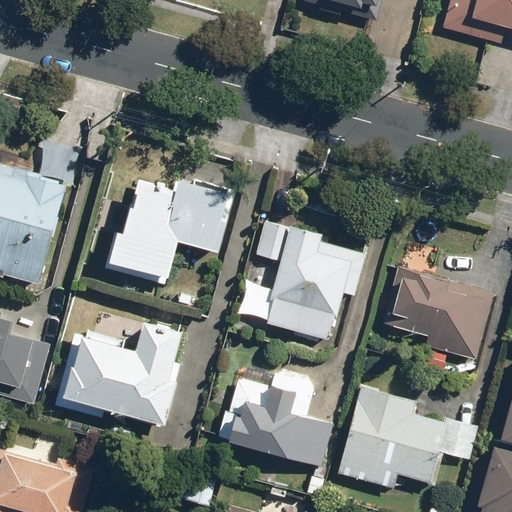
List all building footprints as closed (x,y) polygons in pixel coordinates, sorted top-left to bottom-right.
[(304,0),(304,1),(321,6),(320,9),(341,15),(342,11),(378,21),(384,0),(304,0)] [(511,0),(451,0),(445,27),(502,43),(505,34),(511,35),(511,0)] [(0,83),(0,102),(24,106),(27,88),(0,83)] [(67,181),(0,163),(0,276),(39,286),(67,181)] [(138,179),(125,228),(118,226),(107,268),(166,284),(178,240),(220,252),(229,220),(222,218),(230,192),(179,178),(176,189),(138,179)] [(274,288),(250,281),(240,317),(329,341),(336,315),(338,316),(345,291),(357,294),(368,253),(321,240),(322,233),(290,224),(290,227),(266,221),(257,253),(282,260),(274,288)] [(477,358),(495,293),(399,267),(384,322),(428,334),(425,344),(477,358)] [(0,394),(35,404),(52,343),(11,331),(14,320),(0,316),(2,309),(0,308),(0,394)] [(92,337),(74,332),(54,403),(104,418),(107,408),(166,425),(179,379),(171,377),(184,331),(145,320),(137,350),(124,346),(125,340),(94,331),(92,337)] [(323,465),(335,423),(292,411),(297,393),(313,398),(315,389),(311,380),(276,372),(272,387),(240,379),(231,411),(226,410),(218,437),(323,465)] [(418,400),(361,385),(338,473),(394,488),(398,474),(431,482),(440,450),(471,459),(479,426),(444,417),(443,420),(415,413),(418,400)] [(489,504),(486,511),(511,511),(511,447),(498,443),(481,502),(489,504)] [(57,464),(0,448),(0,511),(83,511),(95,468),(59,458),(57,464)] [(182,479),(178,498),(214,505),(218,486),(182,479)] [(261,511),(227,503),(224,511),(261,511)]
